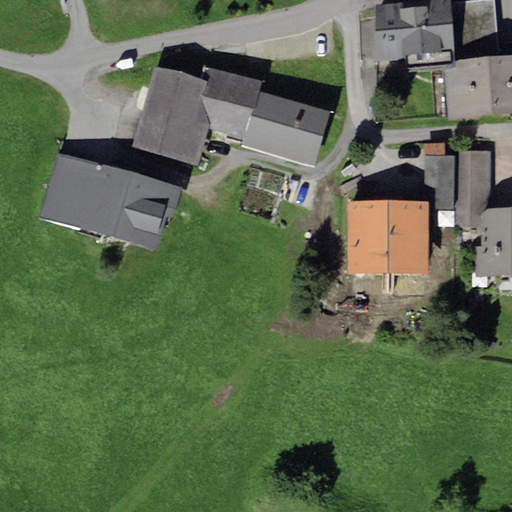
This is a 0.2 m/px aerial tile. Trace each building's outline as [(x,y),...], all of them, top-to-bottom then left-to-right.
[(454,70),(453,61),(450,4),(449,0),(432,0),(374,7),(377,62),(407,58),(408,70),(444,70),(454,70)] [(492,0),(484,0),(450,4),(453,61),(499,57),(492,0)] [(511,55),(499,57),(453,61),(454,70),(444,70),(448,120),(511,114),(511,55)] [(193,127),(206,82),(154,67),(132,148),(197,166),(207,131),(193,127)] [(207,131),(244,141),(258,92),(262,80),(210,68),(206,82),(193,127),(207,131)] [(330,112),(258,92),(244,141),(242,148),(314,168),(330,112)] [(425,144),(425,156),(443,156),(443,144),(425,144)] [(489,152),(458,151),(458,201),(455,201),(455,227),(482,228),(482,210),(489,210),(489,152)] [(181,187),(58,154),(40,220),(156,252),(166,216),(173,217),(181,187)] [(426,201),(427,211),(453,211),(453,156),(443,156),(425,156),(426,201)] [(346,202),(347,274),(428,274),(427,211),(426,201),(346,202)] [(511,210),(489,210),(482,210),(482,228),(481,246),(475,247),(474,276),(511,276),(511,210)]
